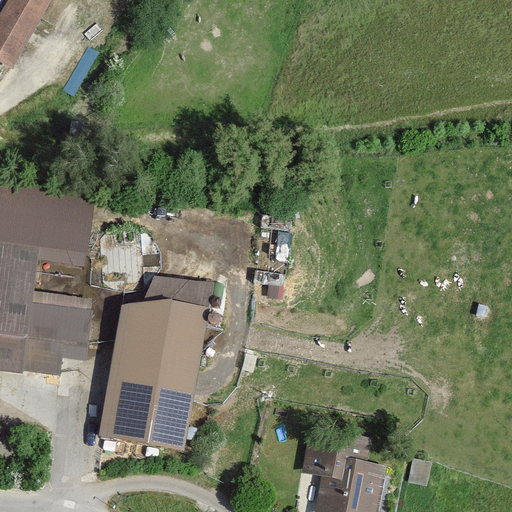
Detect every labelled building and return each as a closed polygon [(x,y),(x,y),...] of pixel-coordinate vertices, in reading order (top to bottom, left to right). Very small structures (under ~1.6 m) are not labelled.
[(0,60),(20,72),(59,0),(14,0),(0,26),(0,60)] [(38,308),(43,267),(92,273),(102,195),(0,182),(0,373),(26,376),(26,372),(64,377),(66,361),(91,364),(97,316),(38,308)] [(102,441),(191,456),(216,312),(178,305),(127,309),(102,441)] [(389,511),(396,469),(374,466),(379,441),(314,429),(306,477),(328,481),(323,511),(389,511)] [(417,460),(413,486),(436,489),(440,463),(417,460)]
